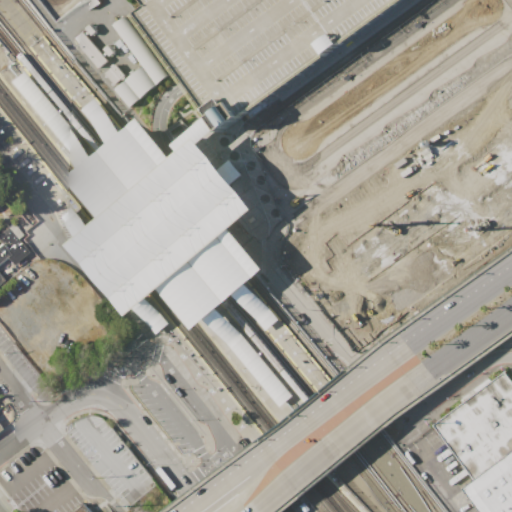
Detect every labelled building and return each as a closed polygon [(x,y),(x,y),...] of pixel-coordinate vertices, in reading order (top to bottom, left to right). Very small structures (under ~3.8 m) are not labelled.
[(87,0),(98,0),(100,2),(88,9),(84,2),(87,0)] [(402,0),(222,131),(220,127),(215,120),(210,114),(187,84),(175,66),(137,15),(148,7),(143,0),(402,0)] [(417,0),(248,124),(244,118),(405,0),(417,0)] [(257,136),(263,145),(260,147),(291,189),(293,187),(303,202),(387,140),(409,133),(405,120),(420,110),(422,114),(511,48),(511,0),(441,0),(367,54),(369,56),(353,67),(350,62),(342,67),(345,71),(257,136)] [(128,106),(166,75),(165,74),(123,16),(112,24),(141,64),(113,88),(128,106)] [(81,30),(72,37),(97,67),(106,60),(102,55),(106,53),(108,55),(113,51),(106,44),(102,48),(104,51),(100,54),(85,34),(88,31),(90,34),(95,30),(89,23),(85,27),(87,30),(83,33),(81,30)] [(113,63),(103,72),(112,83),(123,74),(113,63)] [(142,119),(135,124),(124,133),(94,99),(81,110),(110,144),(92,159),(22,71),(10,82),(82,169),(70,179),(103,219),(90,230),(70,207),(64,212),(59,216),(78,240),(72,245),(130,316),(137,310),(157,335),(162,330),(168,326),(148,302),(162,290),(194,329),(207,318),(280,405),(291,396),(218,309),(236,294),(266,330),(278,319),(249,284),(267,269),(234,229),(257,209),(254,206),(234,181),(242,174),(229,159),(221,166),(202,142),(220,127),(215,120),(210,114),(174,144),(181,153),(175,158),(154,133),(142,119)] [(278,253),(300,236),(387,171),(396,183),(453,143),(445,132),(494,99),(502,110),(511,102),(511,89),(509,85),(511,82),(511,227),(392,316),(358,342),(278,253)] [(17,239),(7,227),(12,222),(22,234),(17,239)] [(0,244),(5,250),(11,245),(13,247),(19,243),(27,252),(10,266),(4,258),(0,261),(0,277),(2,280),(0,281),(0,244)] [(511,511),(479,511),(459,486),(474,476),(434,425),(506,370),(511,378),(511,511)] [(71,511),(91,511),(84,503),(71,511)]
